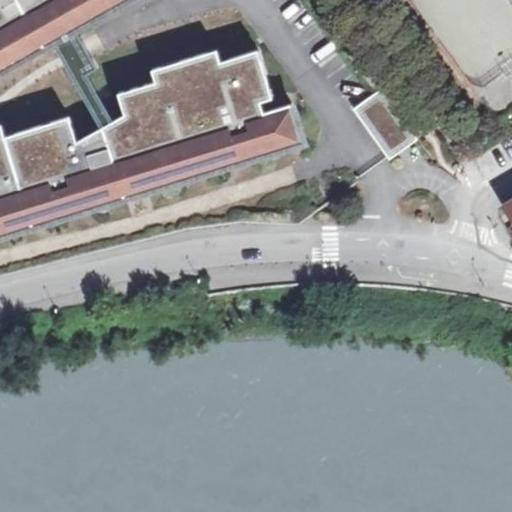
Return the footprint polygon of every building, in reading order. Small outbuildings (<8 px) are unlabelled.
[(0,0),(0,71),(53,42),(66,35),(75,30),(127,0),(0,0)] [(75,30),(66,35),(87,73),(97,67),(75,30)] [(66,35),(53,42),(101,127),(114,120),(87,73),(66,35)] [(101,127),(77,141),(70,117),(5,136),(2,124),(0,124),(0,235),(125,197),(124,193),(147,186),(149,190),(305,142),(293,103),(264,112),(261,102),(273,98),(258,50),(221,61),(218,49),(153,69),(156,81),(119,92),(126,113),(114,120),(101,127)] [(370,95),(364,102),(388,136),(378,143),(390,160),(421,138),(384,88),(370,95)] [(364,102),(354,109),(378,143),(388,136),(364,102)] [(124,193),(125,197),(149,190),(147,186),(124,193)]
